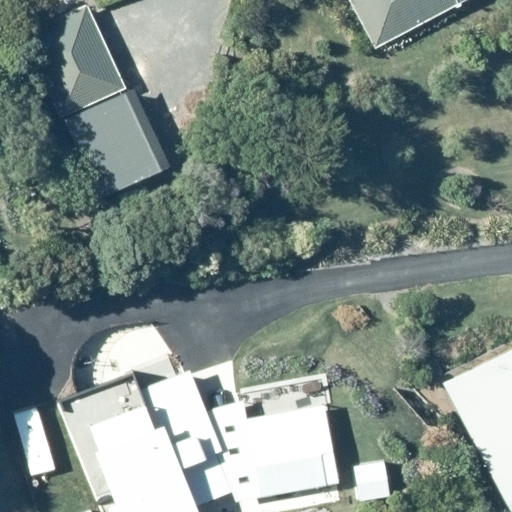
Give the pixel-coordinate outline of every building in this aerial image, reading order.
[(363,0),(386,49),(492,0),(363,0)] [(173,160),(92,1),(23,37),(105,195),(173,160)] [(511,344),(454,372),(511,492),(511,344)] [(213,511),(246,501),(204,369),(154,385),(160,404),(99,424),(127,511),(213,511)] [(354,481),(341,403),(255,417),(268,496),(354,481)] [(403,458),(366,461),(368,500),(405,498),(403,458)]
